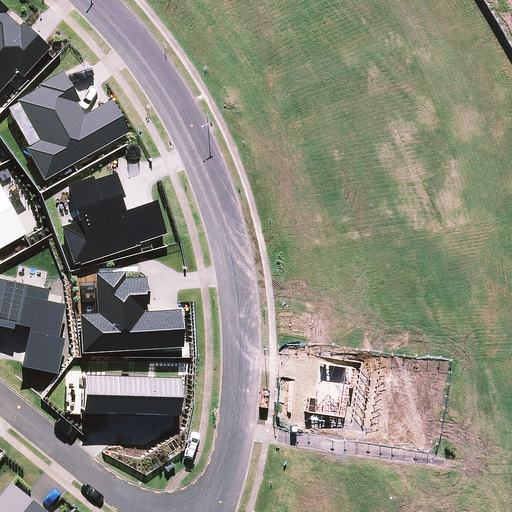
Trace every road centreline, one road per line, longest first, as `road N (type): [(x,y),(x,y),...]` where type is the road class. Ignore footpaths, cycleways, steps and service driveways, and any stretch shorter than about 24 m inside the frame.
road 1 (residential): [(97,0),(160,75),(193,133),(231,245),(240,388),(212,511)]
road 2 (residential): [(147,511),(0,398)]
